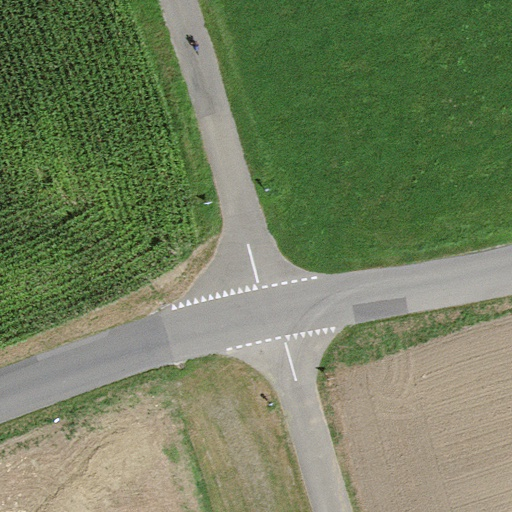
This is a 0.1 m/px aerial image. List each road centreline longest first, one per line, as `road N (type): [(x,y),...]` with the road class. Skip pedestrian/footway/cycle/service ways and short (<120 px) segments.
road 1 (track): [(324,511),(171,0)]
road 2 (unclassified): [(511,264),(154,342),(0,396)]
